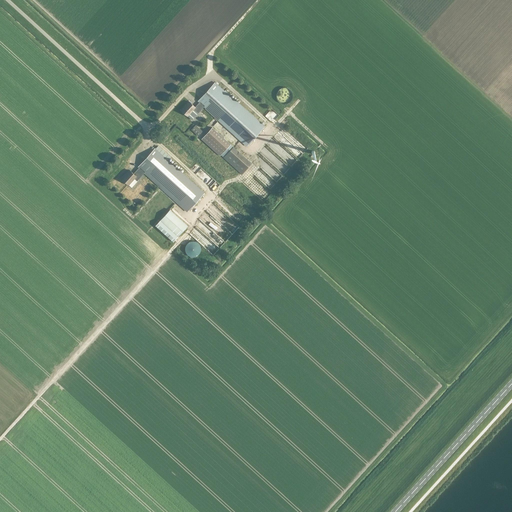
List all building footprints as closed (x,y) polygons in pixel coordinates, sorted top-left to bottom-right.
[(198,101),(199,102),(204,107),(247,146),(264,127),(215,83),(198,101)] [(204,107),(199,102),(195,107),(189,102),(181,110),(187,116),(193,109),(198,113),(204,107)] [(270,120),(277,114),(271,108),(265,114),(270,120)] [(286,135),(289,132),(280,124),(277,128),(286,135)] [(201,133),(196,129),(198,128),(195,125),(191,130),(198,136),(201,133)] [(209,126),(199,137),(217,153),(227,142),(209,126)] [(286,148),(290,144),(278,130),(273,134),(286,148)] [(221,155),(224,158),(233,147),(230,144),(221,155)] [(265,146),(259,150),(263,156),(264,155),(267,159),(270,157),(271,159),(273,158),(265,146)] [(138,167),(139,168),(144,173),(187,212),(204,193),(155,148),(138,167)] [(133,158),(128,161),(132,168),(137,165),(133,158)] [(265,170),(275,180),(280,175),(273,168),(277,164),(271,158),(267,162),(270,165),(265,170)] [(256,167),(252,172),(260,177),(264,173),(256,167)] [(144,173),(139,168),(133,174),(129,170),(125,176),(124,175),(121,178),(128,185),(134,179),(137,181),(144,173)] [(249,179),(256,183),(259,178),(254,176),(253,176),(251,175),(249,179)] [(260,180),(268,187),(273,183),(264,175),(260,180)] [(214,181),(209,185),(216,192),(220,188),(214,181)] [(172,211),(176,206),(180,209),(181,208),(174,201),(168,208),(172,211)] [(170,209),(155,226),(173,242),(188,226),(170,209)] [(234,210),(232,212),(238,218),(240,216),(234,210)] [(228,219),(226,222),(232,228),(234,226),(228,219)] [(220,228),(218,230),(225,236),(227,234),(220,228)] [(184,242),(183,254),(197,255),(197,245),(192,245),(193,242),(184,242)]
